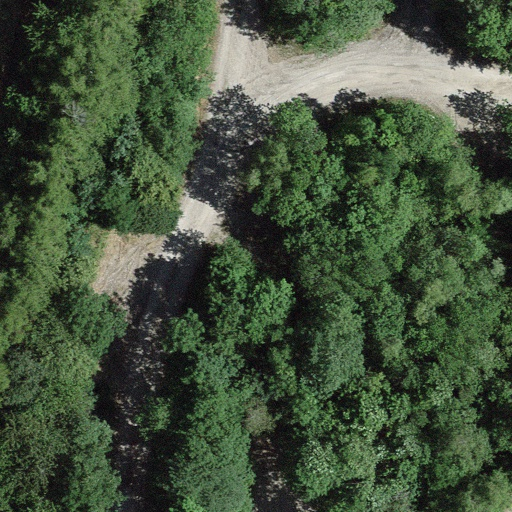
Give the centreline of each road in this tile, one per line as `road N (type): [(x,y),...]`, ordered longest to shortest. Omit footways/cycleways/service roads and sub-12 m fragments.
road 1 (track): [(137,511),(241,0)]
road 2 (track): [(222,102),(446,71),(511,93)]
